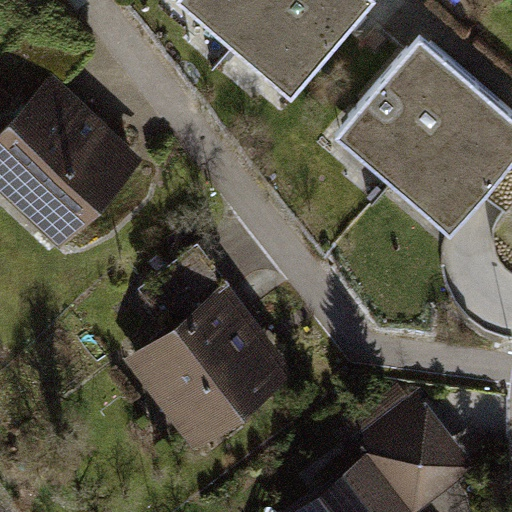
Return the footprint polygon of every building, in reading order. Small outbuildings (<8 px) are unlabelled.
[(38,0),(32,7),(25,0),(0,0),(0,69),(26,93),(50,68),(60,78),(94,41),(49,0),(38,0)] [(186,0),(293,90),(368,0),(186,0)] [(511,150),(511,105),(419,26),(334,125),(449,223),(482,185),(511,150)] [(26,93),(0,119),(0,186),(56,239),(139,152),(60,78),(50,68),(26,93)] [(511,204),(511,150),(482,185),(509,209),(511,204)] [(140,279),(168,315),(223,272),(226,276),(228,274),(196,234),(140,279)] [(168,315),(121,351),(191,444),(294,367),(226,276),(223,272),(168,315)] [(368,446),(414,506),(474,460),(417,386),(409,392),(398,378),(346,418),(356,431),(368,446)] [(280,511),(418,511),(414,506),(368,446),(280,511)]
